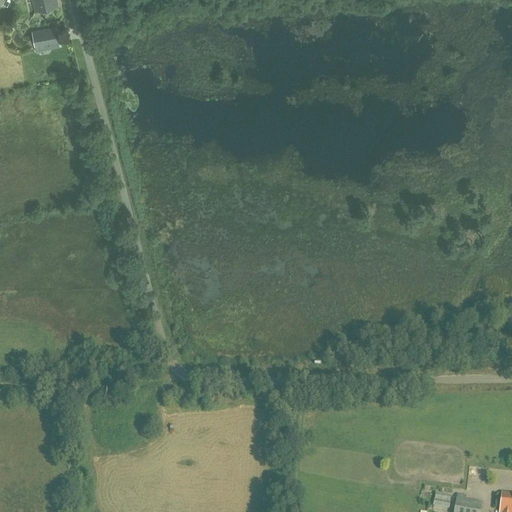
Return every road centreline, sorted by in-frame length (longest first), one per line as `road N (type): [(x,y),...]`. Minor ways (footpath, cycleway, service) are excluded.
road 1 (unclassified): [(511,381),(206,383),(178,369),(72,0)]
road 2 (track): [(0,381),(154,379),(178,369)]
